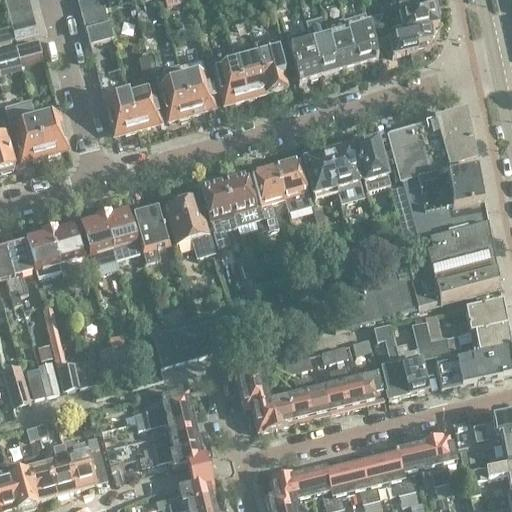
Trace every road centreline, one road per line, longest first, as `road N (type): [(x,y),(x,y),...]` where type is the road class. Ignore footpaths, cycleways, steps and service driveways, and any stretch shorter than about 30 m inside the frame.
road 1 (residential): [(97,184),(495,71)]
road 2 (residential): [(511,399),(239,464)]
road 3 (residential): [(97,184),(47,0)]
